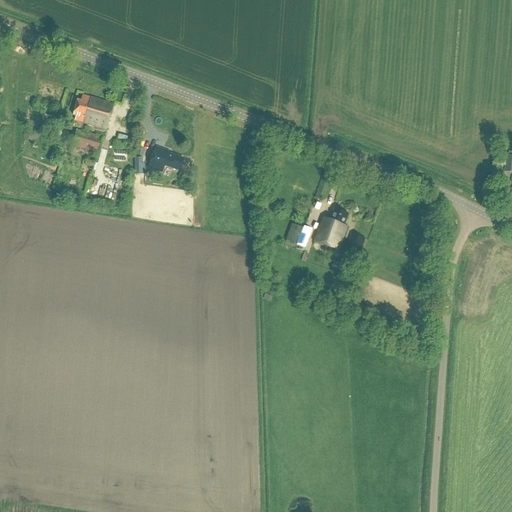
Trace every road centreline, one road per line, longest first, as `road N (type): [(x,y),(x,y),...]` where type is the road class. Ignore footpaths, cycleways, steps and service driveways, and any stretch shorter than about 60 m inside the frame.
road 1 (tertiary): [(0,25),(474,210)]
road 2 (unclassified): [(434,511),(448,287),(474,210)]
